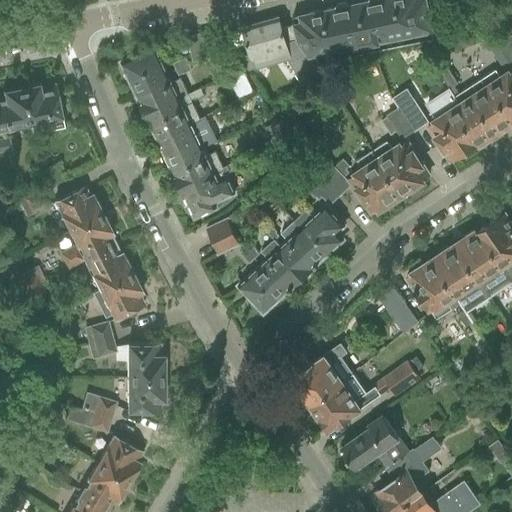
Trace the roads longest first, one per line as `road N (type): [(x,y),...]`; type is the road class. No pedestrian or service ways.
road 1 (residential): [(255,384),(69,33)]
road 2 (residential): [(510,157),(402,233),(255,384)]
road 3 (tertiary): [(69,33),(244,0)]
road 4 (residential): [(345,511),(255,384)]
road 5 (residential): [(255,384),(180,511)]
